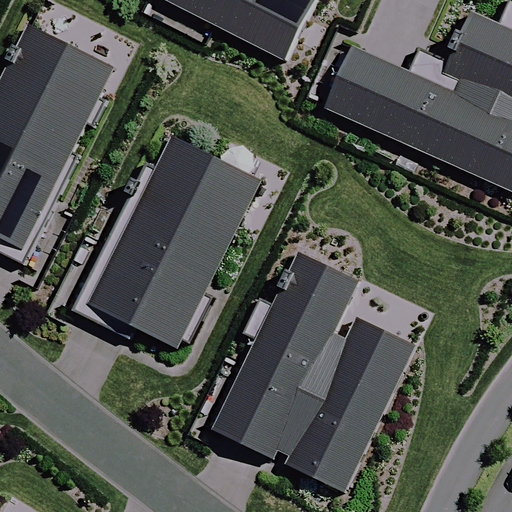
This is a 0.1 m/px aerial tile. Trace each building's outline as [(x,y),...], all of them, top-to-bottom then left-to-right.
[(29,0),(11,21),(0,11),(0,101),(46,141),(118,57),(52,0),(29,0)] [(239,22),(214,0),(97,0),(91,8),(183,87),(239,22)] [(330,88),(306,72),(273,121),(297,137),(330,88)] [(168,124),(184,97),(156,80),(139,107),(168,124)] [(218,184),(180,148),(155,174),(96,118),(63,153),(160,245),(218,184)] [(268,172),(249,156),(211,203),(230,219),(268,172)]
